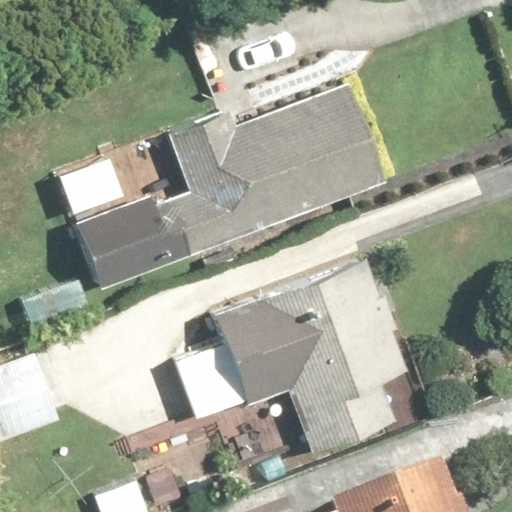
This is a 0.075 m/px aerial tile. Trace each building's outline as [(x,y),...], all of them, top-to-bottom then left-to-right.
[(61,219),(86,285),(371,179),(333,79),(221,121),(215,105),(152,129),(174,188),(138,201),(135,191),(61,219)] [(350,254),(198,310),(208,339),(160,357),(182,416),(230,398),(232,403),(274,387),(296,448),(383,417),(368,377),(392,368),(377,329),(384,326),(371,292),(365,295),(350,254)] [(87,309),(72,272),(13,297),(28,333),(87,309)] [(0,433),(46,418),(23,350),(0,357),(0,433)] [(180,435),(132,458),(154,503),(202,479),(180,435)] [(428,462),(317,503),(320,511),(453,511),(449,498),(442,501),(428,462)]
